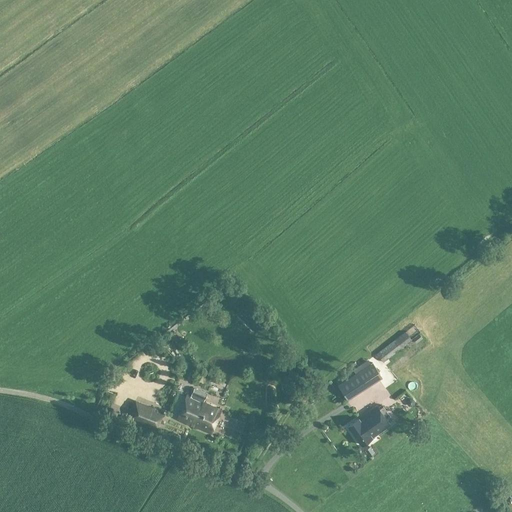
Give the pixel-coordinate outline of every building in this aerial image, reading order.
[(383,362),(411,340),(405,332),(377,354),(383,362)] [(373,363),(338,385),(348,400),(382,377),(373,363)] [(191,380),(196,383),(203,373),(199,370),(196,373),(195,373),(191,380)] [(191,396),(187,395),(177,419),(191,424),(212,433),(222,409),(211,405),(213,401),(205,398),(207,393),(194,388),(191,396)] [(156,430),(164,412),(136,400),(128,419),(156,430)] [(365,415),(378,434),(390,425),(386,419),(390,416),(382,406),(378,408),(377,406),(365,415)] [(359,419),(358,419),(348,426),(362,445),(372,438),(378,434),(365,415),(359,419)] [(374,454),(370,447),(365,450),(370,457),(374,454)]
